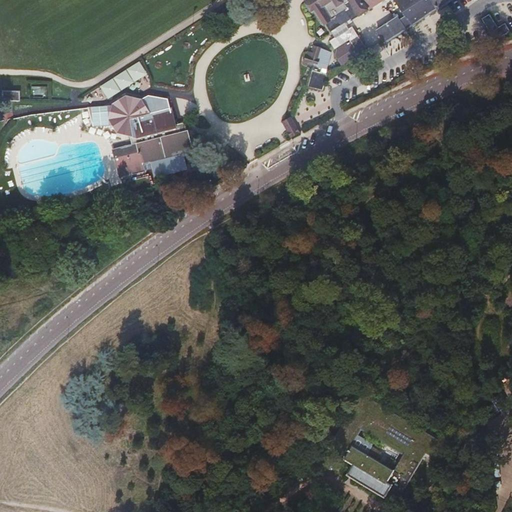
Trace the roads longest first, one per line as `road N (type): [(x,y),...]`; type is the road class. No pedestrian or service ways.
road 1 (unclassified): [(511,57),(325,140),(156,245),(0,383)]
road 2 (track): [(256,511),(316,479),(337,479),(380,511)]
road 3 (track): [(418,511),(470,430),(480,422),(511,433)]
road 4 (track): [(374,373),(382,395),(440,430),(480,422)]
